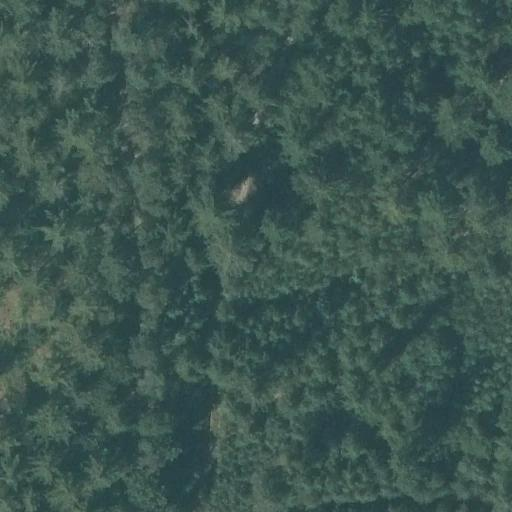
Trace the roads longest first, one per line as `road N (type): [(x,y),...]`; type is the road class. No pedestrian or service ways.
road 1 (unknown): [(187,511),(204,458),(224,233),(240,149),(309,0)]
road 2 (track): [(121,511),(132,365),(125,200),(103,0)]
road 3 (track): [(479,484),(315,478),(214,511)]
